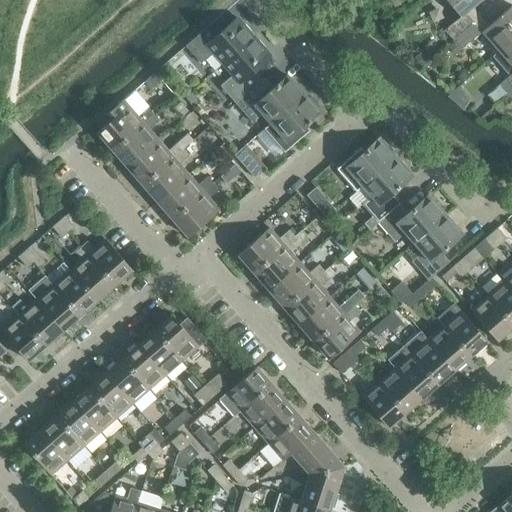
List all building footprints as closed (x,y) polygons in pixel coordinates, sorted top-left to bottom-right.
[(452,43),(481,18),(473,8),(482,0),(445,0),(461,18),(443,33),(452,43)] [(488,26),(481,18),(452,43),(460,52),(481,35),(497,54),(511,41),(511,8),(511,7),(488,26)] [(212,53),(222,64),(253,37),(249,32),(250,31),(245,24),(243,26),(237,18),(219,33),(210,24),(185,46),(200,63),(212,53)] [(220,85),(235,103),(258,82),(260,81),(252,71),(270,56),(263,48),(264,47),(258,40),(257,41),(253,37),(222,64),(232,75),(220,85)] [(506,96),(511,90),(511,41),(497,54),(511,71),(511,74),(498,87),(506,96)] [(155,85),(165,76),(159,68),(148,78),(155,85)] [(262,114),(270,123),(303,94),(287,75),(267,92),(258,82),(235,103),(252,122),(262,114)] [(319,113),(303,94),(270,123),(263,129),(284,152),(309,130),(305,126),(319,113)] [(137,116),(123,100),(96,123),(101,128),(96,132),(97,133),(95,135),(104,145),(107,142),(110,145),(109,146),(112,150),(153,114),(147,107),(137,116)] [(118,156),(127,167),(158,140),(148,129),(158,120),(153,114),(112,150),(115,153),(116,152),(119,155),(118,156)] [(193,139),(188,133),(167,151),(158,140),(127,167),(136,177),(137,176),(140,179),(139,181),(142,184),(183,148),(193,139)] [(355,191),(362,186),(395,157),(390,152),(392,150),(387,144),(385,146),(378,138),(364,151),(360,147),(336,169),(355,191)] [(254,178),(263,170),(243,146),(234,154),(254,178)] [(148,191),(157,201),(188,174),(178,164),(188,155),(183,148),(142,184),(145,188),(146,186),(149,190),(148,191)] [(378,222),(399,204),(400,202),(392,193),(411,176),(405,168),(406,167),(401,160),(399,162),(395,157),(362,186),(371,196),(361,204),(372,216),(363,223),(369,230),(377,223),(378,222)] [(234,164),(221,176),(227,183),(240,171),(234,164)] [(207,176),(197,185),(188,174),(157,201),(166,212),(167,211),(170,214),(169,215),(172,218),(213,183),(207,176)] [(218,189),(213,183),(172,218),(175,222),(176,221),(179,224),(177,225),(187,236),(218,209),(208,198),(218,189)] [(315,187),(306,195),(326,218),(335,210),(315,187)] [(399,204),(378,222),(377,223),(394,242),(404,232),(413,242),(445,214),(428,195),(407,213),(399,204)] [(441,252),(462,234),(445,214),(413,242),(421,252),(411,261),(427,280),(431,277),(449,261),(441,252)] [(64,215),(58,221),(67,232),(74,226),(64,215)] [(67,232),(58,221),(52,227),(61,237),(67,232)] [(250,269),(253,272),(297,234),(291,227),(278,239),(268,228),(237,254),(247,265),(248,264),(251,267),(250,269)] [(304,227),(297,234),(253,272),(256,275),(257,274),(260,278),(259,279),(268,289),(299,262),(289,252),(310,234),(304,227)] [(496,228),(490,233),(499,244),(506,238),(496,228)] [(484,239),(493,249),(499,244),(490,233),(484,239)] [(80,246),(87,254),(114,285),(131,270),(104,239),(93,249),(86,241),(80,246)] [(45,262),(30,245),(24,251),(33,261),(38,267),(45,262)] [(110,288),(114,285),(87,254),(80,246),(73,252),(80,260),(70,269),(96,300),(110,288)] [(474,247),(457,262),(467,272),(483,258),(474,247)] [(26,267),(33,261),(24,251),(17,257),(26,267)] [(321,262),(308,273),(299,262),(268,289),(277,300),(278,299),(281,302),(280,303),(283,306),(327,268),(321,262)] [(460,278),(467,272),(457,262),(441,276),(445,281),(455,272),(460,278)] [(332,275),(327,268),(283,306),(286,310),(287,309),(290,312),(289,313),(298,324),(329,297),(319,286),(332,275)] [(70,269),(52,284),(79,315),(83,312),(82,311),(85,308),(86,309),(96,300),(70,269)] [(511,272),(503,281),(511,291),(511,272)] [(427,280),(414,292),(420,298),(437,284),(431,277),(427,280)] [(511,291),(503,281),(486,295),(511,324),(511,291)] [(401,303),(404,301),(411,294),(401,282),(390,291),(401,303)] [(79,315),(52,284),(35,299),(62,330),(73,321),(72,319),(75,317),(76,318),(79,315)] [(404,301),(409,307),(420,298),(414,292),(411,294),(404,301)] [(470,309),(497,340),(511,326),(511,324),(486,295),(470,309)] [(310,337),(313,341),(357,303),(351,296),(338,308),(329,297),(298,324),(307,334),(308,333),(311,336),(310,337)] [(11,306),(18,314),(45,345),(62,330),(35,299),(28,306),(24,305),(19,299),(11,306)] [(349,320),(362,309),(357,303),(313,341),(316,344),(317,343),(320,346),(319,347),(328,358),(359,332),(349,320)] [(454,303),(437,318),(443,325),(470,356),(486,341),(454,303)] [(392,311),(381,320),(387,327),(398,318),(392,311)] [(41,348),(45,345),(18,314),(0,329),(27,360),(38,351),(37,349),(40,347),(41,348)] [(154,330),(181,360),(205,339),(186,317),(179,324),(171,315),(154,330)] [(387,327),(381,320),(371,329),(377,336),(387,327)] [(427,339),(453,370),(463,361),(470,356),(443,325),(427,339)] [(148,335),(138,344),(159,368),(165,374),(181,360),(154,330),(148,335)] [(443,378),(453,370),(427,339),(420,332),(404,346),(410,353),(437,384),(443,378)] [(359,339),(349,348),(355,355),(365,346),(359,339)] [(121,358),(148,389),(165,374),(159,368),(138,344),(121,358)] [(394,367),(421,398),(437,384),(410,353),(404,346),(388,360),(394,367)] [(355,355),(349,348),(332,363),(341,373),(358,359),(355,355)] [(115,363),(105,372),(132,403),(148,389),(121,358),(115,363)] [(270,384),(256,367),(219,399),(234,416),(240,410),(270,384)] [(411,407),(421,398),(394,367),(378,382),(405,412),(411,407)] [(132,403),(105,372),(95,381),(89,386),(116,417),(132,403)] [(203,386),(212,397),(226,385),(216,374),(203,386)] [(405,412),(378,382),(361,396),(388,427),(398,418),(405,412)] [(254,427),(285,400),(276,390),(270,384),(240,410),(254,427)] [(83,392),(73,400),(99,431),(116,417),(89,386),(83,392)] [(202,406),(212,397),(203,386),(193,395),(202,406)] [(99,431),(73,400),(63,409),(56,415),(83,445),(99,431)] [(293,410),(285,400),(254,427),(268,443),(299,416),(293,410)] [(184,409),(174,418),(180,425),(190,416),(184,409)] [(50,420),(40,429),(67,460),(83,445),(56,415),(50,420)] [(290,452),(313,433),(299,416),(268,443),(283,460),(291,453),(290,452)] [(169,434),(180,425),(174,418),(164,427),(169,434)] [(200,427),(193,432),(203,443),(209,437),(200,427)] [(138,442),(141,447),(147,453),(158,444),(164,439),(154,428),(138,442)] [(50,474),(67,460),(40,429),(23,443),(50,474)] [(170,441),(179,452),(186,446),(189,443),(180,432),(170,441)] [(309,473),(343,466),(341,464),(339,465),(328,452),(329,451),(313,433),(290,452),(291,453),(309,473)] [(218,447),(209,437),(203,443),(212,453),(218,447)] [(147,453),(153,460),(163,451),(158,444),(147,453)] [(188,462),(195,456),(186,446),(179,452),(188,462)] [(137,462),(147,453),(141,447),(131,456),(137,462)] [(222,465),(231,475),(238,470),(228,459),(222,465)] [(115,461),(105,470),(111,477),(121,468),(115,461)] [(207,470),(216,481),(223,475),(213,464),(207,470)] [(300,500),(329,509),(330,506),(333,507),(337,494),(334,493),(342,469),(343,466),(309,473),(300,500)] [(94,479),(100,486),(111,477),(105,470),(94,479)] [(247,480),(238,470),(231,475),(240,486),(247,480)] [(223,475),(216,481),(225,491),(232,485),(223,475)] [(114,495),(109,511),(133,511),(141,491),(130,488),(126,499),(114,495)] [(82,490),(72,499),(78,506),(88,497),(82,490)] [(244,490),(240,503),(248,506),(252,493),(244,490)] [(157,511),(159,509),(162,498),(141,491),(133,511),(157,511)] [(82,511),(109,511),(114,495),(103,492),(82,510),(82,511)] [(511,511),(511,492),(489,511),(511,511)] [(327,511),(329,509),(300,500),(279,493),(273,511),(327,511)] [(245,511),(248,506),(240,503),(236,511),(245,511)]
